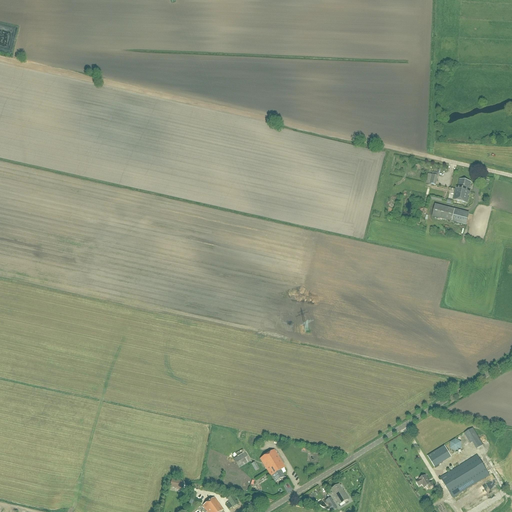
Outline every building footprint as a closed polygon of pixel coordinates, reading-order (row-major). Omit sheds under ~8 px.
[(429,184),(436,186),(438,177),(431,175),(429,184)] [(456,189),(453,200),(468,203),(470,192),(470,190),(469,190),(471,182),(460,180),(457,190),(456,189)] [(466,225),(469,214),(455,210),(435,205),(432,216),(466,225)] [(483,445),(473,427),(465,431),(467,436),(470,434),(477,448),(483,445)] [(456,452),(462,449),(461,442),(456,439),(450,443),(450,449),(456,452)] [(428,456),(435,468),(452,458),(445,446),(428,456)] [(271,476),(275,482),(284,477),(280,471),(285,468),(274,450),(260,459),(271,476)] [(239,468),(250,462),(244,453),(234,459),(239,468)] [(449,492),(486,470),(477,456),(441,478),(449,492)] [(422,485),(424,488),(428,486),(430,488),(434,486),(432,483),(431,484),(426,475),(419,480),(416,482),(419,487),(422,485)] [(180,490),(182,482),(172,480),(170,487),(180,490)] [(349,499),(343,490),(342,491),(339,485),(331,490),(333,493),(332,494),(333,496),(339,505),(349,499)] [(232,508),(238,503),(237,501),(236,501),(232,495),(227,499),(232,508)] [(220,511),(223,510),(214,498),(203,506),(206,511),(220,511)] [(330,508),(335,505),(331,498),(326,501),(330,508)]
